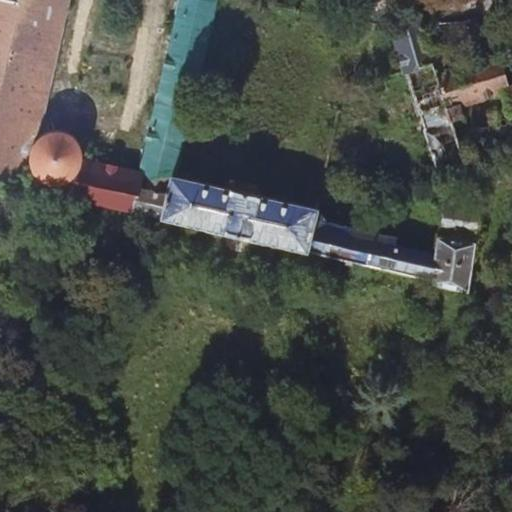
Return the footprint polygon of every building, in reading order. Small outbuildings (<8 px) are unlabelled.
[(0,0),(0,88),(19,1),(14,0),(0,0)] [(40,137),(69,0),(19,0),(19,1),(0,88),(0,177),(76,196),(86,159),(85,150),(81,142),(78,138),(71,133),(63,131),(56,130),(47,133),(40,137)] [(181,0),(175,27),(140,172),(132,209),(169,218),(178,176),(205,57),(217,0),(181,0)] [(392,21),(442,178),(468,169),(465,160),(461,148),(454,122),(430,45),(420,12),(392,21)] [(467,33),(481,30),(477,14),(464,17),(467,33)] [(504,92),(511,108),(511,23),(503,26),(508,47),(511,46),(511,84),(506,86),(498,56),(457,66),(449,40),(430,45),(454,122),(466,119),(462,102),(504,92)] [(491,41),(488,30),(469,35),(472,46),(491,41)] [(511,111),(488,113),(489,134),(511,133),(511,145),(511,111)] [(485,141),(461,148),(465,160),(488,154),(485,141)] [(86,159),(76,196),(132,209),(140,172),(86,159)] [(318,208),(178,176),(169,218),(277,244),(310,251),(316,221),(318,208)] [(442,237),(440,237),(438,248),(437,252),(434,281),(433,283),(469,291),(480,198),(449,194),(442,237)] [(397,239),(316,221),(310,251),(434,281),(437,252),(396,243),(397,239)]
